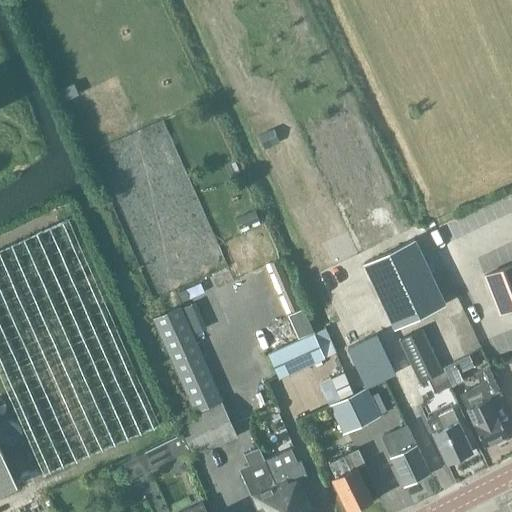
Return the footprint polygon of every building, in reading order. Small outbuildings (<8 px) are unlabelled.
[(274,130),(260,137),(265,148),(280,142),(274,130)] [(255,211),(236,219),(242,232),(250,229),(248,225),(252,224),(253,227),(261,224),(255,211)] [(391,225),(358,240),(364,252),(396,237),(391,225)] [(430,261),(427,263),(416,239),(365,263),(396,328),(446,304),(432,274),(435,272),(430,261)] [(318,247),(307,252),(318,274),(328,269),(318,247)] [(279,259),(269,263),(291,313),(301,309),(279,259)] [(511,264),(485,276),(500,313),(511,308),(511,264)] [(201,283),(179,292),(183,301),(197,295),(205,292),(201,283)] [(196,303),(182,309),(189,323),(202,317),(196,303)] [(196,415),(224,402),(189,323),(182,309),(182,307),(154,319),(196,415)] [(303,309),(288,315),(298,339),(314,332),(303,309)] [(456,328),(432,339),(442,362),(466,350),(456,328)] [(423,329),(401,339),(421,382),(443,372),(423,329)] [(315,333),(314,334),(268,354),(279,378),(325,357),(315,333)] [(455,361),(444,366),(446,370),(453,385),(464,380),(460,372),(455,361)] [(475,423),(474,423),(485,445),(495,440),(496,443),(506,438),(504,436),(507,434),(497,413),(496,413),(490,399),(501,394),(489,368),(477,374),(482,384),(461,394),(475,423)] [(345,373),(332,379),(340,398),(353,392),(345,373)] [(380,415),(367,388),(352,395),(365,422),(380,415)] [(365,422),(352,395),(331,405),(343,432),(365,422)] [(224,402),(178,423),(192,456),(238,436),(224,402)] [(453,408),(427,420),(447,463),(473,451),(453,408)] [(392,432),(382,437),(404,483),(429,471),(408,426),(393,433),(392,432)] [(164,442),(140,454),(146,467),(171,455),(164,442)] [(0,493),(18,485),(0,445),(0,493)] [(300,511),(299,509),(292,511),(288,511),(266,460),(265,461),(259,447),(244,454),(251,469),(241,473),(258,511),(300,511)] [(359,448),(330,463),(337,477),(333,479),(349,511),(373,499),(357,468),(366,464),(359,448)] [(266,460),(288,511),(292,511),(299,509),(300,511),(316,511),(301,478),(307,475),(300,461),(296,462),(290,449),(266,460)] [(207,511),(203,502),(181,511),(207,511)]
